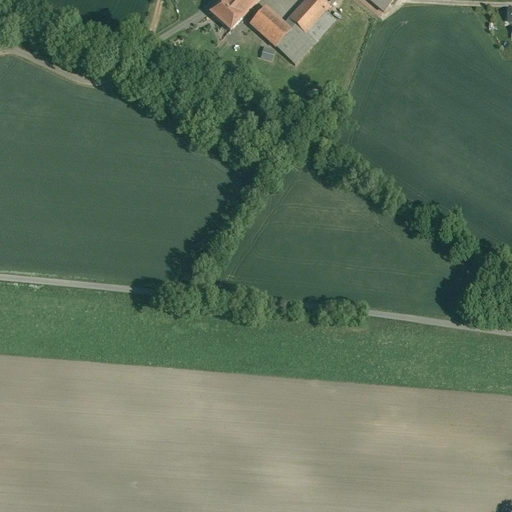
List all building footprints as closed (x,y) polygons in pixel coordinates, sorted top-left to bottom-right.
[(265,0),(223,0),(209,17),(232,38),(265,0)] [(309,0),(287,23),(304,39),(327,16),(340,2),(338,0),(309,0)] [(364,0),(383,15),(395,0),(364,0)] [(511,9),(503,10),(503,27),(510,27),(510,42),(511,42),(511,9)] [(275,53),(292,35),(284,26),(267,10),(250,28),(273,50),(275,53)] [(304,39),(287,23),(284,26),(292,35),(275,53),(293,70),(337,25),(327,16),(304,39)] [(261,48),(257,59),(269,63),(273,52),(261,48)]
